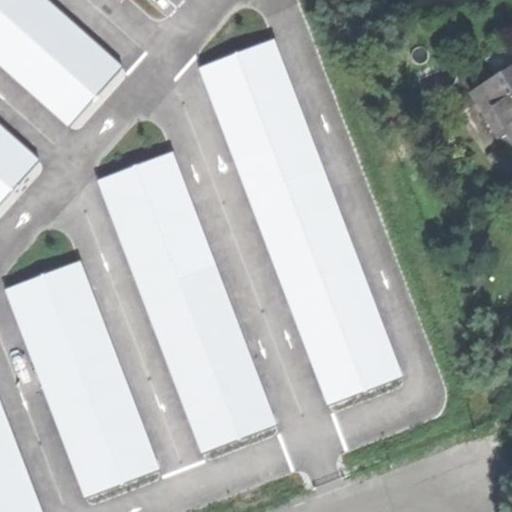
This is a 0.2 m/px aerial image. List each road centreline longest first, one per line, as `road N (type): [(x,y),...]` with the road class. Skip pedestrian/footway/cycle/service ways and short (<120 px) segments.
road 1 (track): [(155,511),(350,429),(390,389),(416,343)]
road 2 (track): [(293,456),(275,440),(201,435),(52,467),(0,456)]
road 3 (unclassified): [(349,511),(423,484),(459,511)]
